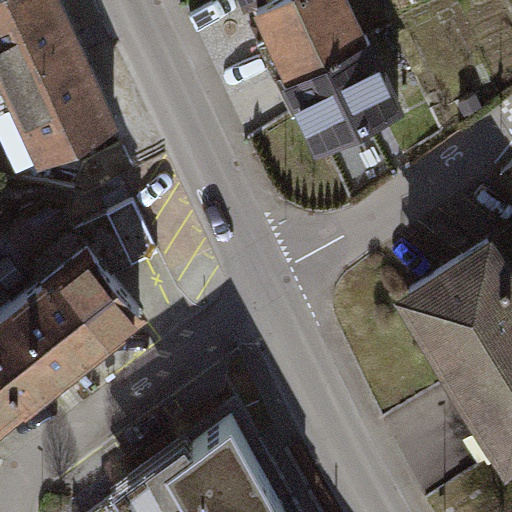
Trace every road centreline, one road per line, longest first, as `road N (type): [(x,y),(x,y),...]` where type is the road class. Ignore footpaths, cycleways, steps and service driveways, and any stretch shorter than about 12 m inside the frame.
road 1 (residential): [(266,286),(65,437),(18,511)]
road 2 (tertiary): [(266,286),(129,0)]
road 3 (residential): [(511,119),(266,286)]
road 4 (tertiary): [(383,511),(266,286)]
